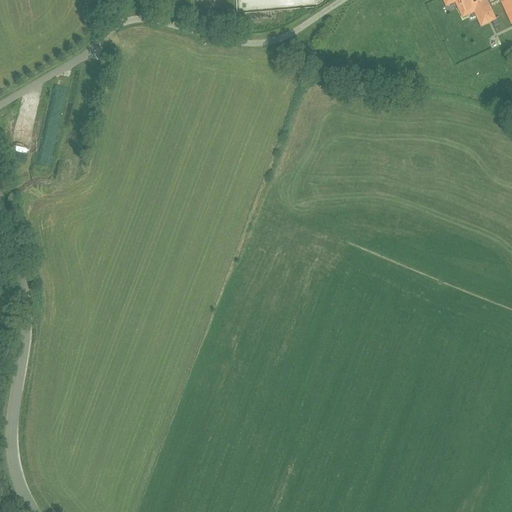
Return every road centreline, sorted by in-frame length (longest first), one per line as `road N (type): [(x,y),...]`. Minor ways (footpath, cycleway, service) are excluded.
road 1 (unclassified): [(0,104),(96,47),(121,20),(157,19),(232,42),(268,42),(338,0)]
road 2 (unclassified): [(30,511),(11,471),(22,329),(0,208)]
